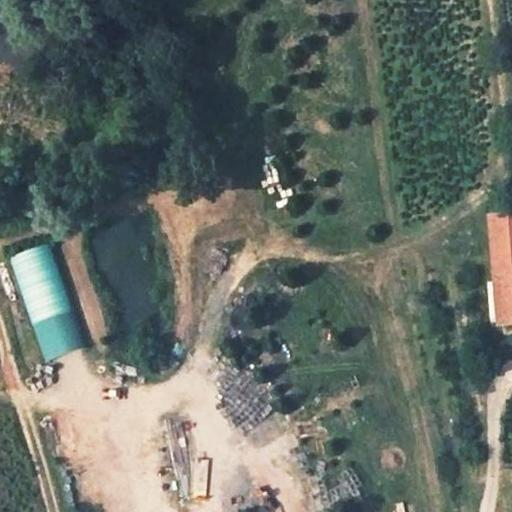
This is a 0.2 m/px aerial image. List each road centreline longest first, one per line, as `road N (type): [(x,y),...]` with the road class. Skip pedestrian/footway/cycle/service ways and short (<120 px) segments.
road 1 (track): [(0,329),(55,511)]
road 2 (residential): [(480,511),(491,386),(511,371)]
